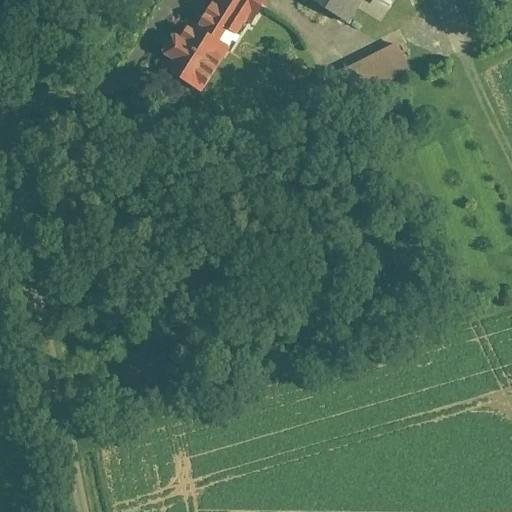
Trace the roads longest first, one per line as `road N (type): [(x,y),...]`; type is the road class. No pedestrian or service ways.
road 1 (residential): [(81,511),(0,111)]
road 2 (track): [(511,161),(447,0)]
